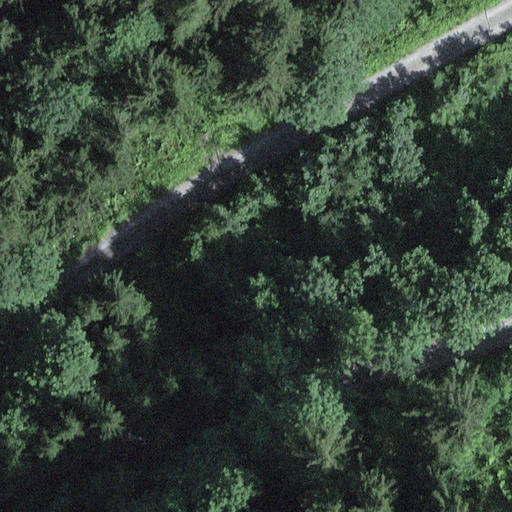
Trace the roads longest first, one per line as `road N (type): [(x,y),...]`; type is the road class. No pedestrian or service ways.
road 1 (track): [(511,7),(178,206),(0,331)]
road 2 (track): [(23,511),(511,344)]
